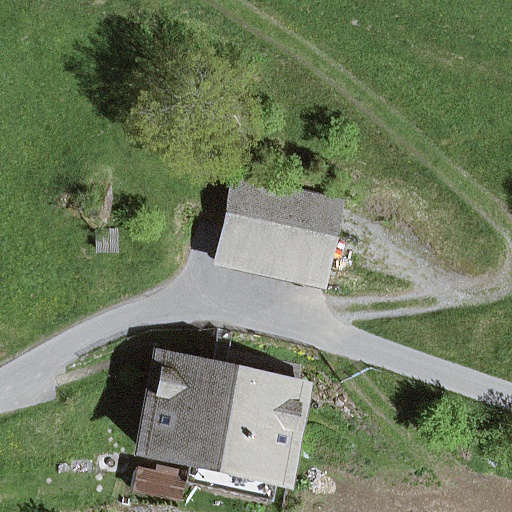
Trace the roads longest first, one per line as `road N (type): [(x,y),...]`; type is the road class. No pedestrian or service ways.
road 1 (track): [(231,0),(351,73),(511,225)]
road 2 (track): [(511,285),(497,299),(337,311),(311,327)]
